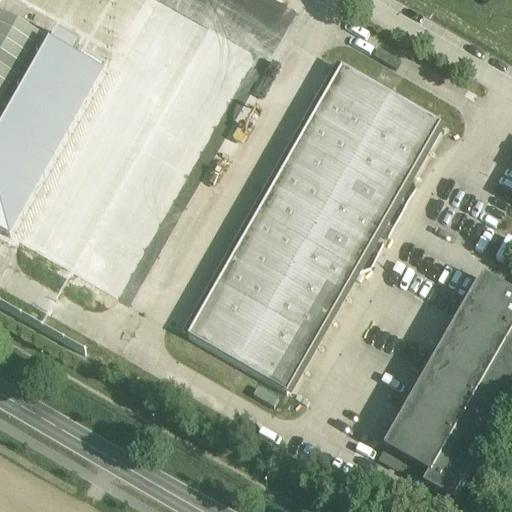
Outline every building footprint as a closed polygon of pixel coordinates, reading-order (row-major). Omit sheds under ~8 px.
[(274,0),(163,0),(23,246),(113,298),(281,4),(274,0)] [(0,120),(43,40),(0,17),(0,120)] [(0,238),(10,244),(104,85),(52,55),(0,142),(0,238)] [(345,72),(192,343),(282,394),(435,124),(345,72)] [(511,297),(482,280),(379,460),(397,471),(402,462),(428,477),(422,487),(452,504),(511,398),(511,297)]
